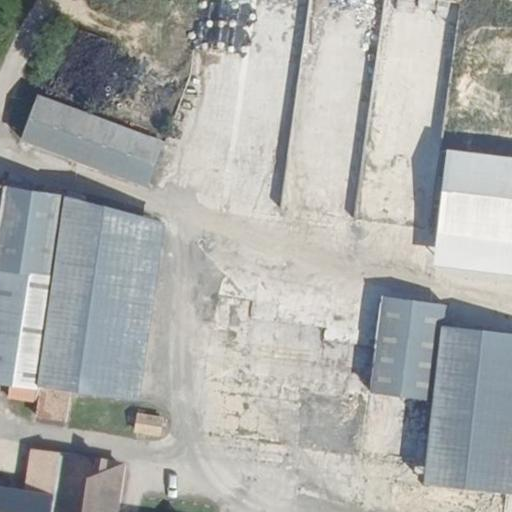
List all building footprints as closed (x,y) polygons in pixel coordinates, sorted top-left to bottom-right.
[(302,44),(284,209),(359,217),(383,0),(308,0),(304,44),(302,44)] [(35,134),(157,181),(174,138),(51,91),(35,134)] [(511,146),(462,140),(448,248),(511,256),(511,146)] [(48,375),(75,192),(0,180),(0,259),(28,263),(10,375),(28,377),(27,391),(56,393),(56,404),(93,408),(98,380),(48,375)] [(156,213),(75,192),(48,375),(98,380),(146,383),(156,213)] [(511,508),(511,322),(469,317),(471,294),(277,271),(265,368),(397,385),(389,450),(452,458),(450,474),(445,474),(442,500),(511,508)] [(189,417),(190,401),(166,398),(165,415),(189,417)] [(0,511),(130,511),(137,456),(52,447),(48,482),(0,475),(0,511)] [(416,496),(442,500),(445,474),(419,470),(416,496)]
